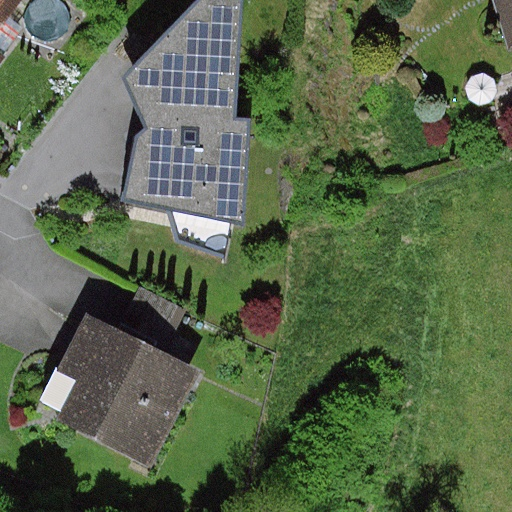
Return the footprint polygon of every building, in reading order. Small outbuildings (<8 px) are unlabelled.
[(0,31),(24,0),(0,0),(0,66),(6,59),(0,53),(0,31)] [(199,0),(125,78),(140,112),(240,118),(246,1),(244,0),(199,0)] [(511,0),(492,0),(509,54),(511,52),(511,0)] [(511,101),(504,93),(491,93),(482,103),(482,116),(491,124),(504,124),(511,115),(511,101)] [(248,226),(253,119),(240,118),(140,112),(148,129),(137,138),(125,203),(248,226)] [(140,283),(126,312),(168,332),(170,327),(176,330),(188,305),(140,283)] [(200,372),(89,316),(46,403),(65,413),(61,422),(152,467),(200,372)]
